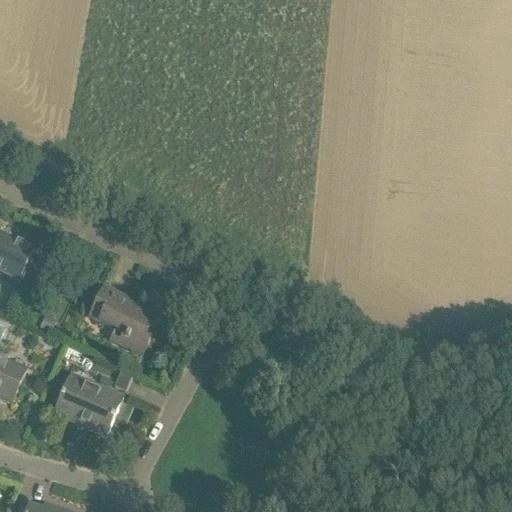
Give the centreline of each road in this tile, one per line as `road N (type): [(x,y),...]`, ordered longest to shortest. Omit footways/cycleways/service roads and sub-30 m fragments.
road 1 (residential): [(134,495),(229,301),(0,193)]
road 2 (residential): [(0,453),(134,495)]
